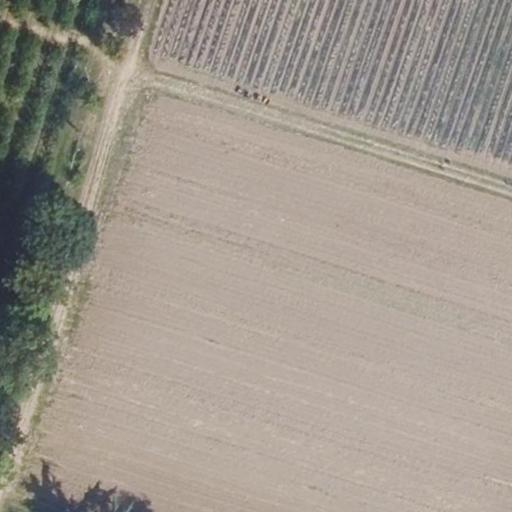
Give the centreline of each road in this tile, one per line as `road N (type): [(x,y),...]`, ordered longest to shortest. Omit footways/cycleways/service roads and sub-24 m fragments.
road 1 (track): [(0,15),(511,187)]
road 2 (track): [(0,497),(149,0)]
